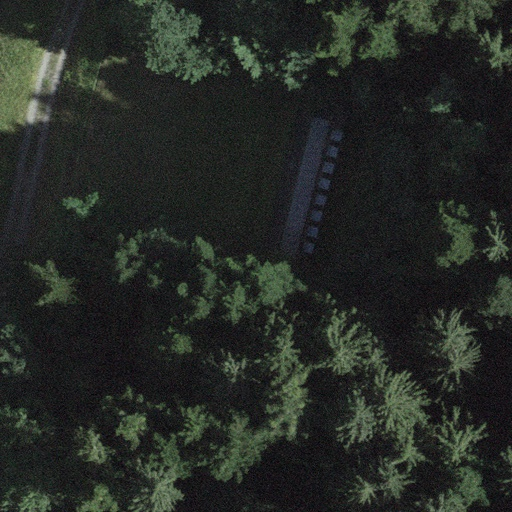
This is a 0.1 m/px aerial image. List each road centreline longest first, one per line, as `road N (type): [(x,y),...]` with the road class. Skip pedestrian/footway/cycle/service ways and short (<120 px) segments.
road 1 (track): [(0,293),(76,0)]
road 2 (track): [(346,511),(406,431),(480,402)]
